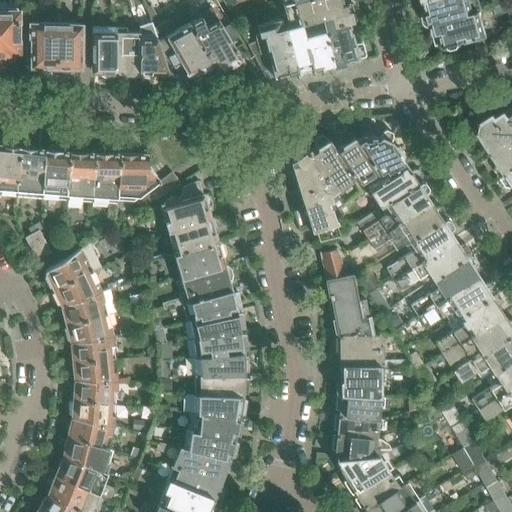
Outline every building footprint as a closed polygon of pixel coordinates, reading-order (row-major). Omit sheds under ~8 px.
[(234,0),(223,0),(229,9),(237,5),(234,0)] [(349,0),(297,0),(283,4),(290,26),(352,8),(349,0)] [(423,14),(422,15),(425,23),(429,26),(431,26),(474,14),(480,12),(476,0),(431,0),(424,2),(426,9),(425,10),(423,14)] [(504,0),(491,0),(494,9),(506,6),(504,0)] [(150,5),(145,8),(150,21),(157,17),(150,5)] [(200,17),(189,23),(218,72),(225,67),(228,71),(234,72),(235,72),(242,68),(243,63),(215,14),(210,6),(198,14),(200,17)] [(494,9),(493,9),(496,18),(509,14),(507,6),(506,6),(494,9)] [(17,11),(0,11),(0,58),(5,58),(8,56),(10,56),(10,51),(17,51),(17,39),(18,39),(17,11)] [(353,11),(321,19),(324,30),(334,66),(334,69),(344,67),(343,62),(358,58),(357,56),(363,55),(365,52),(362,42),(359,40),(353,42),(347,21),(355,19),(354,15),(353,11)] [(474,14),(431,26),(433,32),(436,45),(443,44),(444,46),(445,46),(450,48),(450,49),(460,46),(462,41),(465,40),(466,42),(487,36),(480,12),(474,14)] [(256,27),(240,32),(262,71),(263,71),(272,69),(274,77),(288,73),(289,75),(291,74),(296,73),(297,73),(286,29),(286,28),(282,29),(282,28),(280,21),(256,27)] [(56,23),(29,23),(29,36),(30,36),(30,66),(39,67),(42,71),(56,71),(56,23)] [(81,24),(56,23),(56,71),(70,72),(72,68),(81,68),(81,24)] [(167,37),(158,42),(164,60),(168,70),(169,70),(174,67),(179,65),(181,64),(187,73),(195,68),(200,76),(206,77),(206,78),(218,72),(189,23),(167,37)] [(237,37),(230,24),(223,28),(231,41),(237,37)] [(300,25),(286,29),(297,73),(298,74),(306,72),(312,70),(313,71),(322,69),(334,66),(324,30),(303,35),(300,25)] [(102,27),(92,27),(91,72),(94,72),(98,72),(99,72),(100,75),(104,77),(111,77),(115,75),(115,72),(116,72),(115,32),(116,28),(102,27)] [(116,28),(115,32),(116,72),(123,72),(123,75),(127,77),(134,77),(138,75),(138,39),(138,33),(126,33),(126,28),(116,28)] [(143,39),(138,39),(138,75),(142,77),(149,77),(154,75),(154,72),(166,73),(167,70),(168,70),(164,60),(158,42),(156,39),(143,39)] [(482,123),(480,132),(491,148),(494,153),(511,141),(511,107),(497,118),(495,114),(493,115),(482,123)] [(364,135),(356,140),(376,172),(377,172),(386,167),(390,173),(405,163),(404,162),(403,160),(405,156),(399,147),(395,147),(391,141),(392,138),(392,133),(386,130),(381,132),(380,136),(365,137),(364,135)] [(341,144),(334,149),(353,177),(357,184),(376,172),(356,140),(354,136),(352,137),(350,134),(345,131),(339,135),(339,141),(341,144)] [(316,146),(309,151),(334,190),(342,184),(353,177),(334,149),(328,139),(326,140),(324,137),(320,134),(314,138),(314,143),(316,146)] [(0,192),(16,193),(19,141),(6,140),(3,143),(2,144),(0,143),(0,192)] [(19,141),(16,193),(41,195),(44,149),(35,148),(35,147),(33,143),(19,141)] [(511,141),(494,153),(500,161),(496,164),(495,169),(501,178),(511,170),(511,141)] [(44,149),(41,195),(67,197),(70,146),(69,146),(66,150),(65,151),(64,150),(58,150),(56,146),(48,146),(44,149)] [(70,146),(67,197),(91,199),(94,152),(85,152),(85,151),(82,147),(70,146)] [(94,152),(91,199),(117,201),(117,198),(120,152),(110,152),(110,151),(106,148),(99,148),(95,151),(95,152),(94,152)] [(120,152),(117,198),(134,199),(135,199),(142,208),(181,183),(173,172),(160,181),(146,162),(146,153),(135,153),(135,152),(132,148),(124,148),(121,151),(121,152),(120,152)] [(292,155),(292,162),(300,188),(304,202),(312,228),(314,228),(318,239),(336,233),(334,219),(331,211),(339,206),(343,203),(334,190),(309,151),(308,152),(307,150),(301,149),(292,155)] [(368,187),(380,206),(417,182),(417,181),(420,179),(422,175),(418,169),(413,169),(410,171),(405,163),(390,173),(381,179),(368,187)] [(511,170),(501,178),(506,186),(511,187),(511,170)] [(164,204),(160,206),(168,229),(209,217),(207,210),(210,209),(211,204),(209,197),(206,194),(205,193),(202,194),(202,193),(199,183),(198,181),(181,186),(179,197),(178,197),(173,196),(167,199),(164,202),(163,203),(164,204)] [(380,206),(356,221),(369,240),(429,200),(425,193),(428,191),(428,187),(425,182),(421,181),(418,183),(417,182),(380,206)] [(429,200),(369,240),(375,251),(403,233),(408,241),(442,219),(445,217),(446,213),(441,207),(438,206),(435,208),(429,200)] [(339,206),(331,211),(334,219),(335,219),(343,213),(339,206)] [(209,217),(168,229),(175,253),(216,241),(214,234),(217,233),(217,232),(218,227),(216,221),(213,218),(212,217),(209,217)] [(414,249),(386,267),(393,277),(453,236),(449,230),(452,228),(453,225),(449,220),(446,219),(443,221),(442,219),(408,241),(414,249)] [(38,221),(27,227),(31,234),(38,230),(39,229),(39,223),(38,221)] [(89,227),(88,243),(93,240),(102,234),(89,227)] [(31,234),(25,237),(35,254),(47,254),(51,252),(38,230),(31,234)] [(341,232),(337,234),(341,241),(347,237),(343,230),(341,232)] [(134,231),(124,234),(127,242),(137,239),(134,231)] [(453,236),(393,277),(400,289),(419,276),(424,284),(433,278),(469,255),(470,251),(466,245),(461,244),(459,246),(453,236)] [(61,239),(51,245),(59,257),(69,251),(61,239)] [(88,243),(85,245),(88,250),(96,244),(93,240),(88,243)] [(216,241),(175,253),(182,277),(223,265),(221,258),(224,257),(224,256),(225,250),(223,245),(219,241),(216,241)] [(363,244),(348,253),(356,266),(371,256),(363,244)] [(57,263),(45,270),(45,271),(54,289),(92,273),(80,248),(57,263)] [(336,248),(320,252),(327,279),(344,274),(336,248)] [(429,292),(410,304),(417,315),(478,275),(477,273),(473,267),(476,265),(477,262),(474,257),(471,256),(467,259),(466,257),(469,255),(433,278),(424,284),(429,292)] [(187,292),(178,295),(179,298),(181,304),(190,301),(230,289),(228,281),(231,281),(231,280),(232,275),(230,269),(226,265),(226,264),(223,265),(182,277),(187,292)] [(92,273),(54,289),(62,305),(102,293),(92,273)] [(327,279),(326,279),(327,282),(329,291),(329,294),(330,297),(328,298),(334,332),(338,331),(339,334),(373,334),(369,316),(367,316),(363,300),(356,300),(349,273),(344,274),(327,279)] [(372,273),(363,278),(370,291),(379,285),(372,273)] [(478,275),(417,315),(424,326),(444,313),(449,321),(490,294),(490,293),(495,290),(489,281),(484,284),(481,279),(478,275)] [(155,279),(140,284),(142,290),(157,285),(155,279)] [(117,282),(106,285),(108,290),(119,286),(117,282)] [(378,287),(371,292),(382,311),(390,306),(378,287)] [(230,289),(190,301),(195,319),(236,310),(235,304),(239,303),(236,290),(232,291),(231,289),(230,289)] [(102,293),(62,305),(67,324),(107,315),(102,293)] [(145,305),(142,293),(130,296),(133,308),(145,305)] [(453,330),(435,342),(441,352),(503,313),(490,294),(449,321),(448,322),(453,330)] [(179,298),(162,303),(164,309),(181,304),(179,298)] [(195,319),(194,319),(198,338),(239,331),(238,325),(243,325),(240,311),(236,312),(236,310),(195,319)] [(503,313),(441,352),(448,363),(467,351),(472,359),(511,333),(511,319),(510,319),(508,321),(503,313)] [(402,323),(396,314),(388,319),(393,328),(402,323)] [(107,315),(67,324),(71,342),(112,338),(110,328),(107,315)] [(160,317),(152,319),(154,328),(162,326),(160,317)] [(404,333),(401,327),(395,330),(399,337),(404,333)] [(164,331),(155,332),(157,343),(166,342),(164,331)] [(198,338),(201,356),(242,353),(241,346),(246,346),(244,333),(240,333),(239,331),(198,338)] [(339,337),(335,337),(335,349),(339,349),(339,355),(341,355),(342,365),(383,364),(383,359),(383,348),(379,348),(379,333),(373,334),(339,334),(339,337)] [(511,333),(472,359),(453,371),(461,382),(489,364),(493,371),(511,359),(511,333)] [(112,338),(71,342),(73,361),(113,360),(112,338)] [(170,342),(158,344),(160,361),(168,360),(172,360),(170,342)] [(151,343),(147,349),(148,356),(159,356),(159,350),(157,344),(157,343),(151,343)] [(414,350),(407,354),(410,359),(413,363),(416,369),(423,364),(414,350)] [(201,356),(199,357),(202,375),(243,374),(243,368),(247,368),(246,354),(242,354),(242,353),(201,356)] [(489,385),(471,397),(478,408),(511,385),(511,359),(493,371),(484,377),(489,385)] [(113,360),(73,361),(75,379),(75,380),(114,382),(113,360)] [(168,360),(160,361),(161,377),(170,376),(168,360)] [(423,364),(416,369),(427,388),(437,381),(424,363),(423,364)] [(340,380),(336,380),(336,394),(379,396),(380,396),(380,380),(383,380),(383,364),(342,365),(342,375),(340,375),(340,380)] [(400,365),(399,370),(408,376),(413,373),(408,365),(400,365)] [(202,375),(201,376),(202,394),(241,395),(242,389),(246,390),(247,376),(243,376),(243,374),(202,375)] [(159,378),(159,390),(171,390),(171,378),(159,378)] [(75,380),(73,398),(112,404),(114,382),(75,380)] [(437,381),(427,388),(428,389),(431,394),(435,401),(445,395),(437,381)] [(511,385),(478,408),(484,418),(508,403),(511,401),(511,400),(511,385)] [(198,405),(198,412),(238,416),(239,411),(243,411),(245,398),(241,398),(241,395),(202,394),(198,394),(198,405)] [(336,394),(335,409),(338,409),(338,414),(377,418),(378,418),(380,396),(379,396),(336,394)] [(413,397),(406,396),(407,411),(415,409),(413,397)] [(73,398),(72,417),(111,426),(112,404),(73,398)] [(450,402),(439,409),(443,415),(449,426),(461,419),(450,402)] [(438,407),(425,411),(428,420),(441,416),(438,407)] [(154,409),(153,421),(164,422),(165,410),(154,409)] [(196,412),(194,431),(233,437),(234,432),(234,431),(239,432),(241,420),(237,419),(238,416),(198,412),(196,412)] [(334,414),(333,429),(336,429),(336,434),(375,438),(378,418),(377,418),(338,414),(334,414)] [(72,417),(68,436),(107,449),(109,435),(117,437),(119,428),(111,426),(72,417)] [(133,419),(132,430),(147,432),(148,421),(133,419)] [(462,421),(450,427),(460,445),(472,438),(462,421)] [(192,431),(188,450),(228,458),(229,453),(234,454),(237,441),(233,440),(233,437),(194,431),(192,431)] [(332,434),(331,449),(334,449),(334,455),(335,455),(335,459),(378,455),(386,451),(390,450),(390,448),(388,444),(380,439),(375,439),(375,438),(336,434),(332,434)] [(65,440),(64,446),(66,449),(64,457),(104,473),(112,451),(107,449),(68,436),(67,439),(65,440)] [(472,438),(460,445),(461,446),(462,448),(472,464),(472,465),(474,467),(485,460),(472,438)] [(158,442),(156,449),(168,454),(172,446),(158,442)] [(390,450),(386,452),(390,458),(407,451),(404,444),(390,450)] [(461,446),(450,454),(461,471),(472,464),(462,448),(461,446)] [(138,458),(142,450),(133,447),(130,455),(138,458)] [(180,448),(168,478),(213,497),(214,496),(219,495),(222,488),(218,484),(227,460),(228,458),(188,450),(180,448)] [(378,455),(335,459),(338,464),(336,465),(336,466),(342,474),(343,476),(344,475),(346,479),(343,481),(351,494),(355,492),(388,470),(378,455)] [(59,469),(56,476),(97,495),(111,501),(116,489),(102,483),(106,474),(104,473),(64,457),(64,458),(60,459),(58,466),(59,469)] [(485,460),(474,467),(477,473),(482,482),(486,489),(497,482),(485,460)] [(472,465),(461,472),(466,480),(477,473),(474,467),(472,465)] [(132,473),(130,477),(137,480),(141,469),(135,467),(132,473)] [(357,496),(354,498),(361,508),(364,506),(365,509),(402,484),(397,475),(392,478),(388,470),(355,492),(357,496)] [(122,473),(120,477),(129,481),(130,477),(132,473),(129,471),(122,473)] [(148,471),(146,477),(158,482),(161,476),(148,471)] [(49,495),(48,496),(78,511),(89,511),(97,495),(56,476),(56,477),(53,479),(50,485),(51,488),(49,495)] [(168,478),(160,501),(185,511),(211,511),(212,511),(209,507),(213,497),(168,478)] [(497,482),(486,489),(492,500),(497,508),(498,510),(509,503),(497,482)] [(365,509),(363,510),(364,511),(397,511),(414,502),(402,484),(365,509)] [(139,493),(137,498),(149,503),(152,498),(139,493)] [(41,506),(37,511),(78,511),(48,496),(44,497),(40,503),(41,506)] [(434,511),(435,511),(429,503),(423,507),(418,499),(414,502),(397,511),(434,511)] [(492,500),(484,505),(488,511),(491,511),(497,508),(492,500)] [(185,511),(160,501),(155,511),(185,511)] [(511,511),(511,507),(509,503),(498,510),(499,511),(511,511)]
